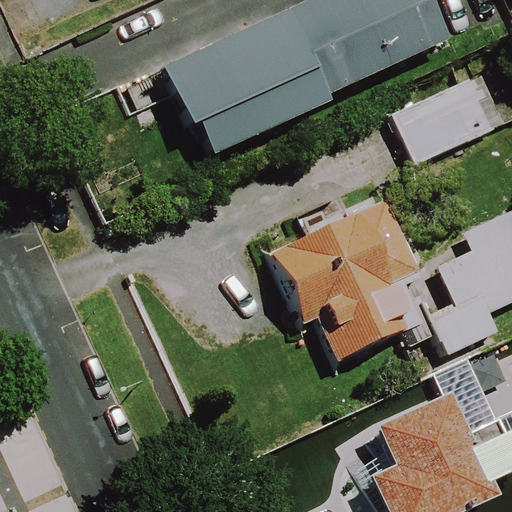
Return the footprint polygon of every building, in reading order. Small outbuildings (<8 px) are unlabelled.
[(319,110),(440,55),(414,0),(332,0),(153,83),(182,145),(190,141),(204,172),(322,117),(319,110)] [(385,123),(409,175),(501,132),(477,81),(385,123)] [(256,258),(290,330),(303,324),(322,366),(395,333),(376,290),(403,278),(369,206),(256,258)] [(511,299),(511,217),(509,211),(451,237),(460,256),(426,272),(445,312),(418,324),(434,359),(487,334),(478,315),(511,299)] [(458,511),(481,502),(433,399),(359,433),(376,470),(352,482),(365,511),(458,511)]
